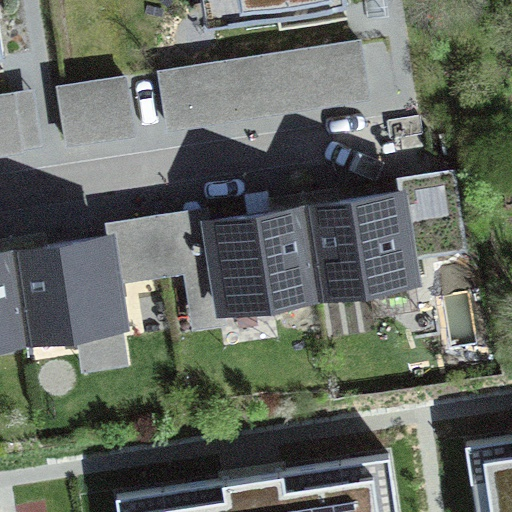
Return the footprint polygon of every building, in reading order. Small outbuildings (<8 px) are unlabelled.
[(355,41),(158,70),(166,123),(363,93),(355,41)] [(129,75),(56,85),(64,137),(136,127),(129,75)] [(31,90),(0,94),(0,146),(38,141),(31,90)] [(400,192),(299,207),(312,293),(413,278),(400,192)] [(299,207),(202,222),(215,308),(312,293),(299,207)] [(106,234),(5,249),(18,335),(119,320),(106,234)] [(5,249),(0,250),(0,338),(18,335),(5,249)] [(511,511),(511,444),(475,450),(484,511),(511,511)] [(389,511),(382,464),(123,503),(124,511),(389,511)]
